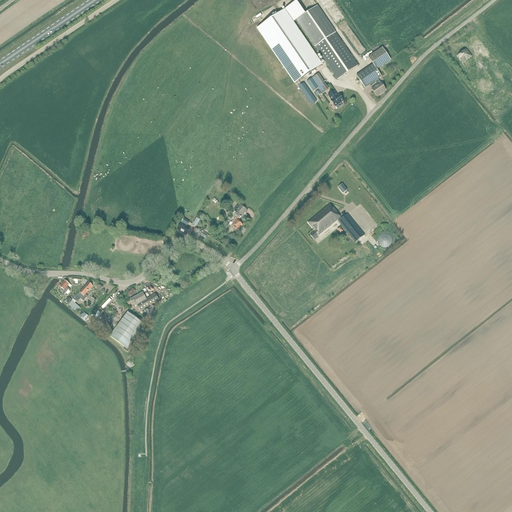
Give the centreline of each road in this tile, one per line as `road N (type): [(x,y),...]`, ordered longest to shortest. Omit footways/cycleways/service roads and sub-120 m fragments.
road 1 (unclassified): [(232,268),(419,59),(494,0)]
road 2 (unclassified): [(430,511),(232,268)]
road 3 (unclassified): [(232,268),(190,241),(170,246),(128,283),(32,273),(0,259)]
road 4 (unclassified): [(0,79),(117,0)]
